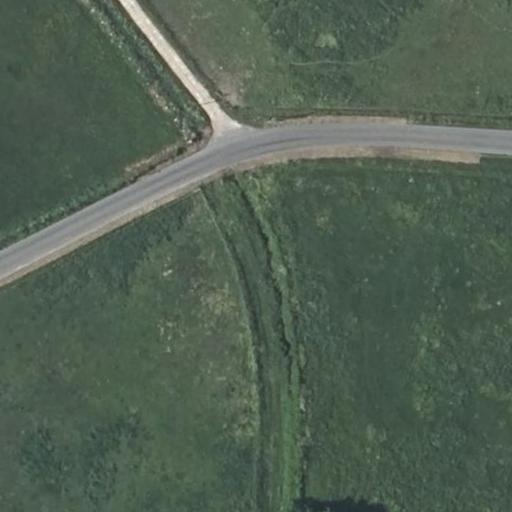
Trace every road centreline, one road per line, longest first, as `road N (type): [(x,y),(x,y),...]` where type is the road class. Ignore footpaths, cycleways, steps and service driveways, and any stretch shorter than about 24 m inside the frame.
road 1 (unclassified): [(0,260),(267,147),(511,161)]
road 2 (unknown): [(267,147),(143,0)]
